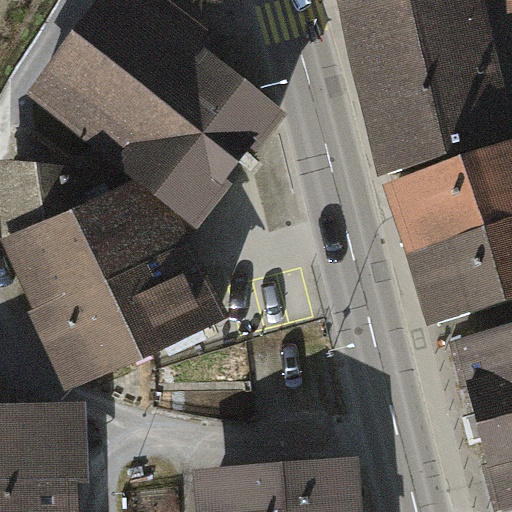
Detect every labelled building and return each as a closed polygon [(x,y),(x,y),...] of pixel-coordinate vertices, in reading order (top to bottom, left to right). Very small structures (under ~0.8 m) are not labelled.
[(126,0),(106,0),(31,97),(143,184),(195,222),(279,114),(126,0)] [(335,0),(342,26),(410,9),(409,3),(421,0),(335,0)] [(511,117),(484,0),(421,0),(409,3),(410,9),(342,26),(380,182),(511,145),(511,117)] [(511,147),(382,192),(405,262),(511,225),(511,147)] [(79,175),(5,170),(12,244),(74,381),(220,318),(181,244),(195,222),(143,184),(86,214),(79,175)] [(511,225),(405,262),(429,332),(511,308),(511,225)] [(511,325),(456,339),(493,497),(511,492),(511,325)] [(93,511),(91,414),(0,415),(0,511),(93,511)] [(356,511),(353,468),(226,477),(228,511),(356,511)]
